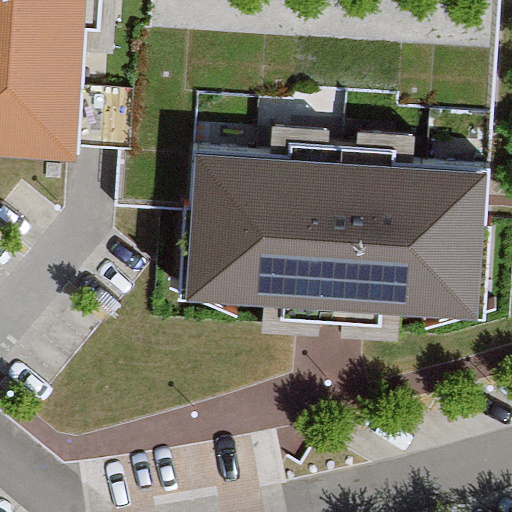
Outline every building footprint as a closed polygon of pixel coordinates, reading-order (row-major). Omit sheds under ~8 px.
[(0,0),(0,137),(25,139),(26,134),(96,138),(122,140),(118,198),(187,202),(183,266),(231,269),(230,288),(267,290),(301,292),(301,284),(324,285),(322,320),(334,321),(343,322),(345,287),(369,289),(368,298),(402,299),(439,302),(441,283),(489,286),(494,212),(490,212),(502,0),(0,0)] [(182,276),(229,296),(230,288),(231,269),(183,266),(182,276)] [(439,310),(488,313),(489,286),(441,283),(439,302),(439,310)] [(267,290),(266,317),(322,320),(324,285),(301,284),(301,292),(267,290)] [(401,325),(402,299),(368,298),(369,289),(345,287),(343,322),(401,325)]
